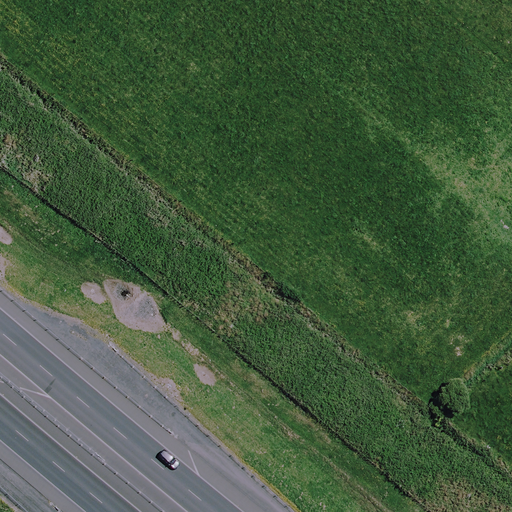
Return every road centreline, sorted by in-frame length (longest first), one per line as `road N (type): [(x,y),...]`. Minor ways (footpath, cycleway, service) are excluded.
road 1 (motorway): [(0,339),(212,511)]
road 2 (motorway): [(108,511),(0,424)]
